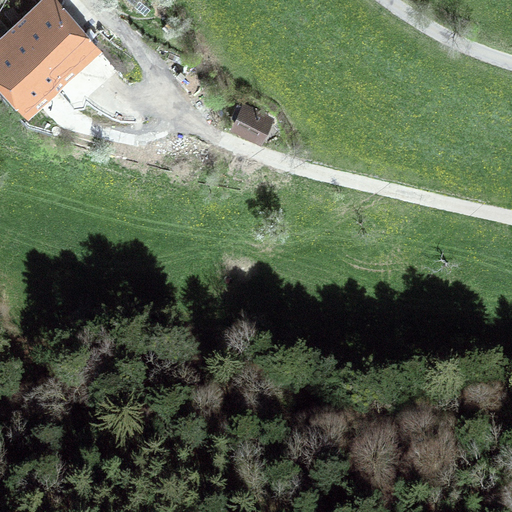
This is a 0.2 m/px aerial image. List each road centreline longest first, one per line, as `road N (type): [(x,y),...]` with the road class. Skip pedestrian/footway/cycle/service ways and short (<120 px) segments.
road 1 (track): [(65,112),(140,130),(180,128),(284,166),(511,220)]
road 2 (unclassified): [(511,62),(443,36),(387,0)]
